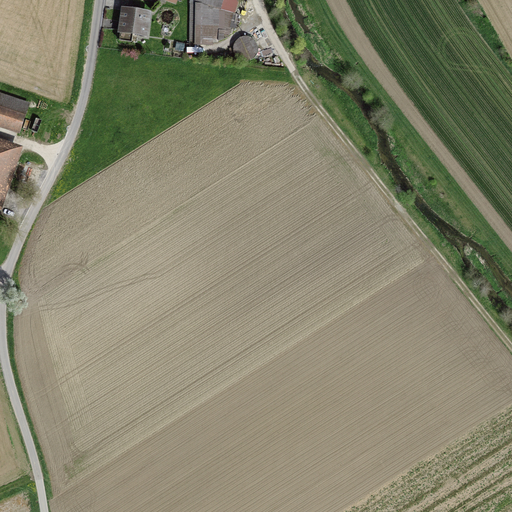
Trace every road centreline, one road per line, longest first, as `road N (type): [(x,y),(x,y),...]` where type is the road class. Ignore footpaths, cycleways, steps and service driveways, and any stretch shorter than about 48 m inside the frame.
road 1 (unclassified): [(99,0),(81,111),(3,279),(5,362),(43,511)]
road 2 (track): [(511,346),(292,71)]
